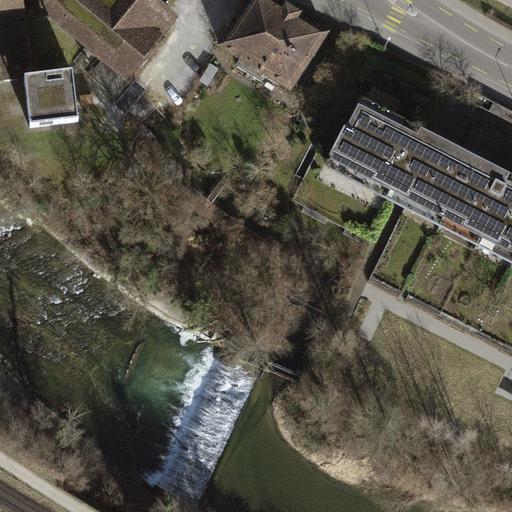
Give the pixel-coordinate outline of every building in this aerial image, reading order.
[(20,0),(0,0),(0,84),(24,80),(32,79),(20,0)] [(33,0),(121,74),(170,17),(161,9),(168,0),(33,0)] [(271,0),(248,0),(221,43),(243,57),(237,65),(263,81),(268,73),(290,87),(325,34),(271,0)] [(32,79),(24,80),(31,129),(78,123),(71,74),(32,79)] [(435,232),(472,159),(428,137),(352,97),(314,170),(394,211),(403,215),(435,232)] [(511,179),(472,159),(435,232),(475,252),(511,271),(511,179)] [(368,302),(355,335),(422,363),(434,337),(368,302)]
